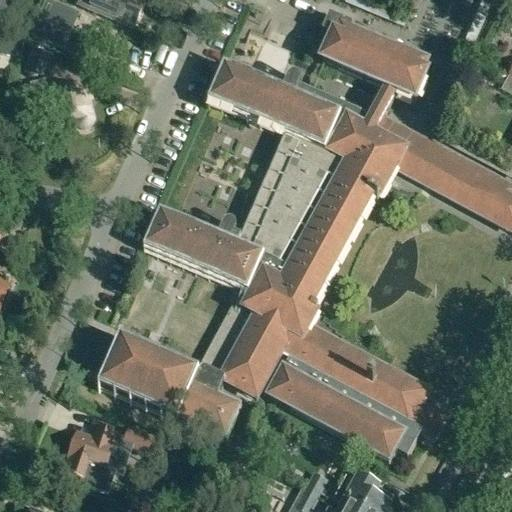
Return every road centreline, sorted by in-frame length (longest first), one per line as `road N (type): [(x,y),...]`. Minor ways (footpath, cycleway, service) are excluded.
road 1 (residential): [(0,474),(114,210)]
road 2 (residential): [(114,210),(206,0)]
